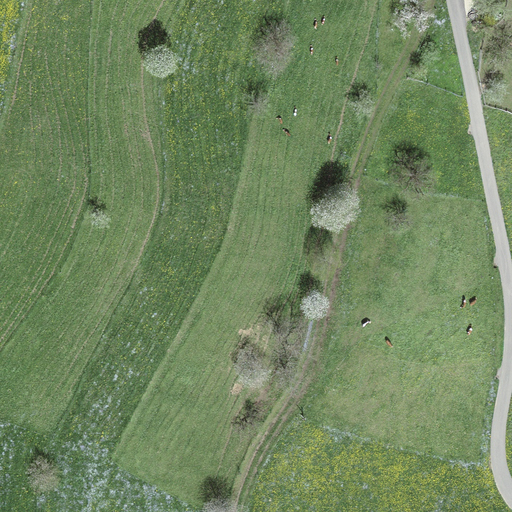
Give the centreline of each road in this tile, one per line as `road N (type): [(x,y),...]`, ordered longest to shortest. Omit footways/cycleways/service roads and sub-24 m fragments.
road 1 (track): [(238,511),(256,459),(310,365),(351,190),(429,0)]
road 2 (unclassified): [(452,0),(511,307)]
road 3 (unclassified): [(511,338),(498,440),(511,497)]
